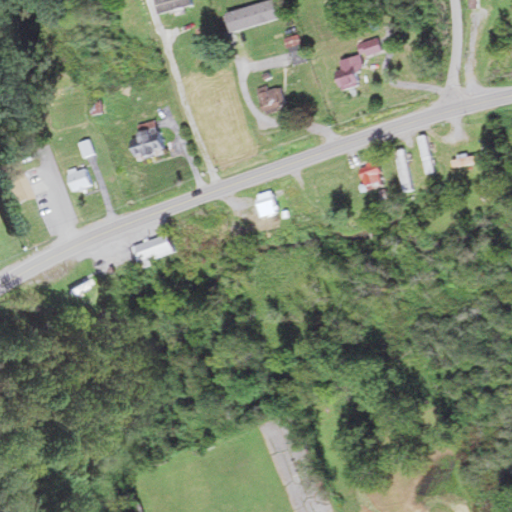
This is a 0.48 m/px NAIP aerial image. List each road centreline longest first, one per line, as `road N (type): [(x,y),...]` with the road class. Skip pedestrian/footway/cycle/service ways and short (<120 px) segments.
road 1 (secondary): [(220,189),(511,94)]
road 2 (secondary): [(0,285),(99,234),(220,189)]
